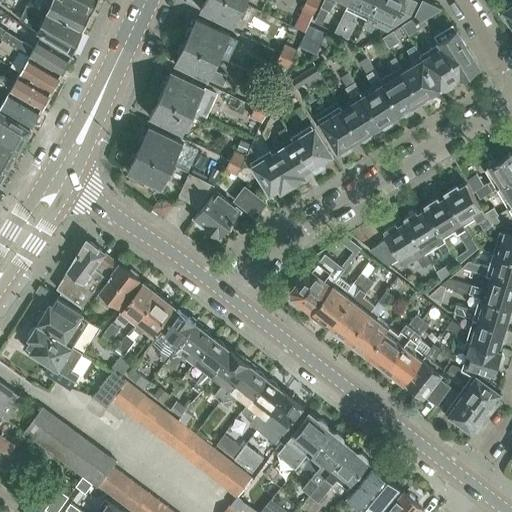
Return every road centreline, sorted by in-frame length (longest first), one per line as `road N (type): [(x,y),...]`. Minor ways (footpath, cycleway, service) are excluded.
road 1 (residential): [(213,283),(511,98)]
road 2 (residential): [(468,482),(213,283)]
road 3 (secondary): [(59,179),(146,0)]
road 4 (residential): [(213,283),(59,179)]
